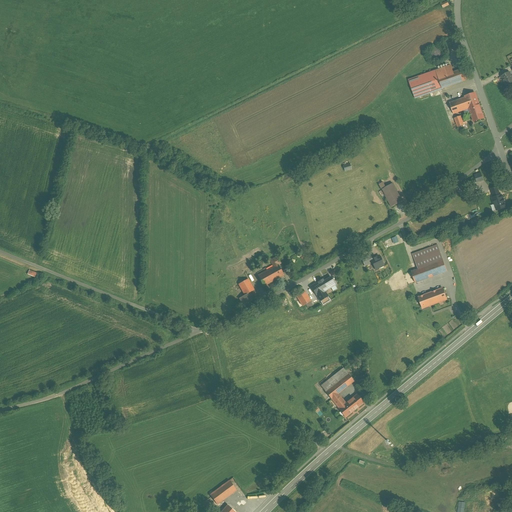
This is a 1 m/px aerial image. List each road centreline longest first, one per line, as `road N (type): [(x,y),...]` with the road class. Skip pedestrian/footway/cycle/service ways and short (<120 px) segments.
road 1 (unclassified): [(500,143),(408,216),(207,327)]
road 2 (secondary): [(265,511),(511,298)]
road 3 (unclassified): [(207,327),(0,413)]
road 4 (unclassified): [(0,244),(207,327)]
road 5 (residential): [(462,0),(500,143)]
